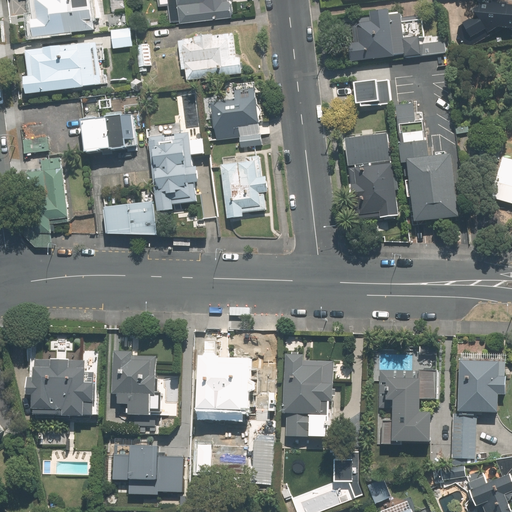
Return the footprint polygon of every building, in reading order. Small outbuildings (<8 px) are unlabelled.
[(28,22),(30,38),(96,30),(95,20),(101,19),(98,0),(31,0),(34,22),(28,22)] [(128,0),(109,0),(111,12),(130,9),(128,0)] [(171,0),(174,21),(182,20),(182,21),(234,14),(232,0),(171,0)] [(483,40),(480,34),(488,30),(490,33),(500,27),(511,28),(511,4),(511,5),(511,3),(487,0),(486,0),(478,0),(483,6),(477,10),(482,19),(480,20),(472,20),(465,23),(460,26),(458,34),(464,45),(471,46),(483,40)] [(403,13),(392,15),(391,9),(371,11),(372,22),(363,23),(350,38),(352,62),(396,57),(396,55),(405,54),(405,58),(447,53),(446,42),(421,44),(420,37),(406,38),(403,13)] [(131,28),(112,30),(115,49),(134,46),(131,28)] [(189,81),(244,74),(242,57),(238,58),(235,33),(179,40),(183,70),(187,70),(189,81)] [(103,85),(98,42),(27,51),(30,76),(26,77),(28,94),(103,85)] [(153,66),(150,44),(137,45),(140,67),(153,66)] [(355,111),(381,108),(378,78),(352,81),(355,111)] [(213,103),(218,140),(240,138),(241,148),(264,146),(257,88),(235,90),(237,101),(213,103)] [(416,103),(397,106),(412,223),(462,217),(454,154),(432,157),(430,141),(428,141),(426,122),(419,123),(416,103)] [(88,152),(139,147),(135,115),(84,120),(88,152)] [(457,134),(470,132),(468,119),(455,120),(457,134)] [(151,138),(159,211),(175,209),(175,205),(197,202),(198,205),(217,203),(214,180),(201,181),(200,166),(195,167),(191,133),(176,135),(177,140),(168,141),(167,136),(151,138)] [(347,140),(350,166),(393,161),(390,135),(347,140)] [(26,154),(50,151),(48,137),(25,140),(26,154)] [(223,165),(229,219),(245,217),(245,213),(267,211),(265,193),(270,192),(268,177),(264,177),(262,156),(247,158),(247,162),(223,165)] [(511,159),(505,157),(493,199),(511,204),(511,159)] [(71,219),(64,170),(62,170),(61,158),(43,160),(44,171),(28,173),(35,231),(39,235),(55,234),(54,221),(71,219)] [(401,216),(395,163),(351,168),(357,221),(401,216)] [(159,236),(155,202),(106,208),(109,234),(159,236)] [(134,351),(116,351),(115,393),(121,393),(120,404),(131,404),(130,415),(153,415),(154,394),(159,394),(160,375),(154,375),(155,359),(134,359),(134,351)] [(288,355),(288,437),(313,436),(312,416),(329,416),(329,400),(337,400),(336,382),(329,383),(329,365),(307,365),(306,354),(288,355)] [(202,410),(247,411),(247,364),(224,364),(224,356),(203,356),(202,410)] [(87,361),(38,359),(38,379),(31,379),(31,395),(37,395),(37,409),(66,409),(66,415),(96,415),(97,384),(86,384),(87,361)] [(462,361),(461,412),(500,413),(500,394),(508,394),(508,377),(501,376),(501,362),(462,361)] [(395,409),(395,441),(433,442),(434,412),(423,412),(424,379),(381,378),(381,409),(395,409)] [(455,457),(477,458),(479,418),(456,417),(455,457)] [(132,457),(117,456),(117,481),(131,481),(131,494),(161,495),(161,491),(185,491),(185,457),(160,457),(160,447),(132,447),(132,457)] [(445,480),(467,477),(465,466),(443,470),(445,480)] [(511,511),(511,502),(509,495),(511,493),(511,474),(491,484),(484,469),(468,476),(483,511),(511,511)] [(377,504),(392,498),(385,479),(370,485),(377,504)]
